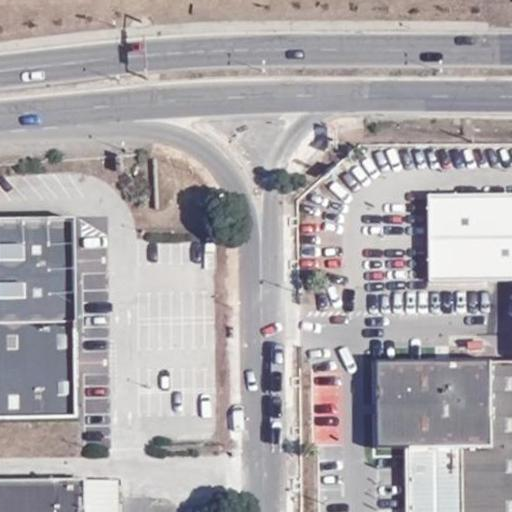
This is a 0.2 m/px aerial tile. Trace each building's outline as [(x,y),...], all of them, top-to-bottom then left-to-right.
[(511,363),(423,365),(409,365),(381,366),(381,450),(407,450),(409,511),(408,511),(511,511),(511,197),(431,198),(431,282),(511,281),(511,363)] [(79,223),(0,223),(0,423),(80,423),(79,223)] [(470,336),(470,351),(482,351),(482,336),(470,336)] [(409,365),(423,365),(423,351),(409,351),(409,365)] [(0,482),(0,511),(85,511),(86,481),(0,482)]
